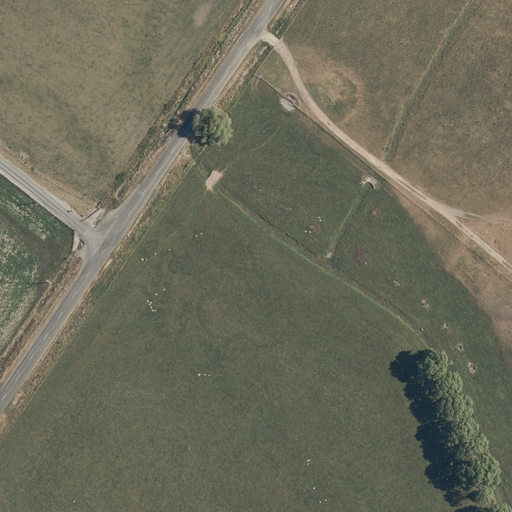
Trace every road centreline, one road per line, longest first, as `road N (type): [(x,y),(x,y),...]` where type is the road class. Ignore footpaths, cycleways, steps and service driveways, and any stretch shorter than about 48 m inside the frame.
road 1 (unclassified): [(0,396),(272,0)]
road 2 (unknown): [(100,250),(0,172)]
